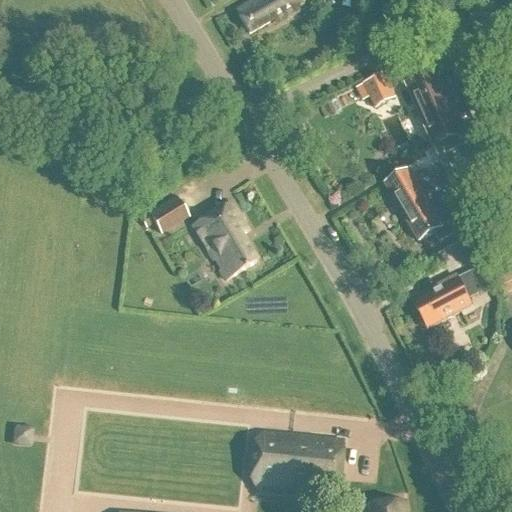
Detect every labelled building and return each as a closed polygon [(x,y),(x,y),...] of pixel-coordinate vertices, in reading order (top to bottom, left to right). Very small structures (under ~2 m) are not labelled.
[(274,28),(285,22),(304,10),(298,0),(257,0),(235,13),(248,36),(271,23),(274,28)] [(443,167),(443,168),(451,181),(449,183),(454,193),(456,192),(482,177),(466,141),(482,134),(477,123),(473,125),(460,95),(464,94),(453,69),(438,76),(437,75),(408,88),(443,167)] [(363,86),(375,112),(396,101),(384,76),(363,86)] [(451,181),(443,168),(415,184),(409,174),(386,188),(419,245),(434,236),(440,245),(475,224),(456,192),(454,193),(449,183),(451,181)] [(187,220),(176,200),(148,217),(160,236),(187,220)] [(230,206),(192,228),(225,283),(256,265),(240,239),(247,235),(230,206)] [(483,245),(463,255),(470,269),(490,259),(483,245)] [(511,267),(493,276),(504,298),(511,294),(511,267)] [(487,291),(477,273),(458,283),(456,280),(439,290),(441,292),(414,306),(421,320),(419,323),(422,329),(426,330),(428,332),(472,309),(468,301),(487,291)] [(343,445),(263,437),(251,444),(247,482),(257,493),(337,501),(343,445)]
